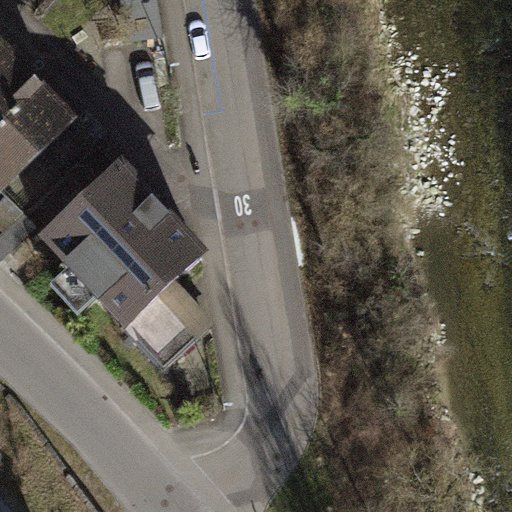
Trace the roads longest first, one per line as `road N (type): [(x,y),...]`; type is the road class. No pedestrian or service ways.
road 1 (residential): [(231,0),(292,379),(269,449),(204,511)]
road 2 (residential): [(0,328),(183,511)]
